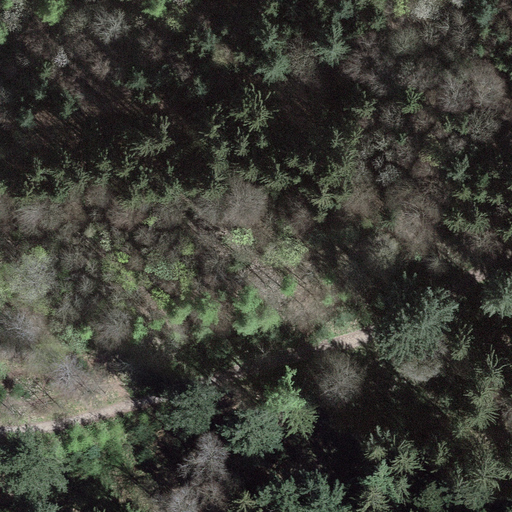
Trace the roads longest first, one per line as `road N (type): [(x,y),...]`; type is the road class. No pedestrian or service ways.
road 1 (track): [(0,434),(368,337),(511,259)]
road 2 (track): [(0,128),(223,87),(459,0)]
